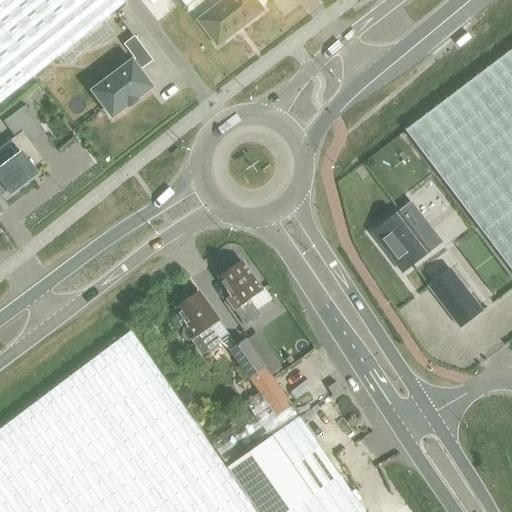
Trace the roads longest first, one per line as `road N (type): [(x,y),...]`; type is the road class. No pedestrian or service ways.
road 1 (primary): [(0,363),(215,205)]
road 2 (secondary): [(432,413),(296,193)]
road 3 (secondary): [(262,218),(403,429)]
road 4 (primary): [(199,175),(0,318)]
